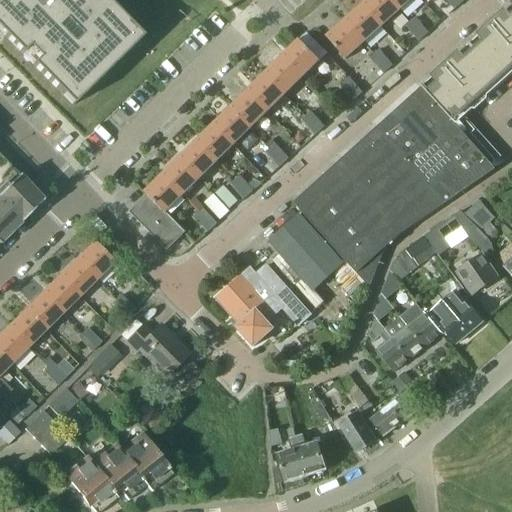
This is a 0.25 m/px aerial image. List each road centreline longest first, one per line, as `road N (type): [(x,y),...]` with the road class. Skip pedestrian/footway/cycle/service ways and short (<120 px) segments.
road 1 (residential): [(174,288),(495,0)]
road 2 (residential): [(292,511),(329,500),(409,449),(511,361)]
road 3 (residential): [(75,194),(234,34)]
road 4 (residential): [(325,375),(258,376),(174,288)]
road 5 (residential): [(174,288),(75,194)]
